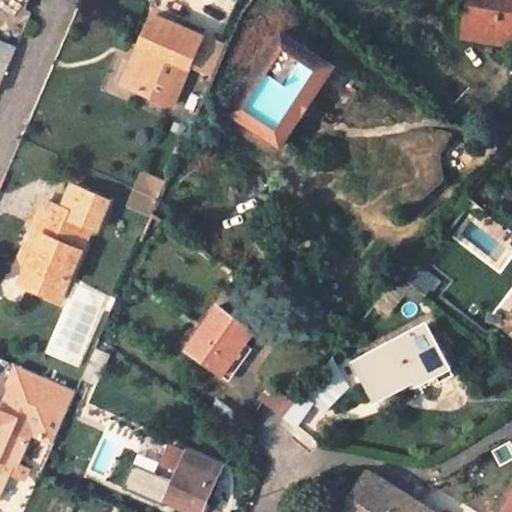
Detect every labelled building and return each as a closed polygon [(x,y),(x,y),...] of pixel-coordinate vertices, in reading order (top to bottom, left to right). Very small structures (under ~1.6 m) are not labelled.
[(511,0),(471,0),(467,34),(511,40),(511,0)] [(155,18),(141,48),(149,52),(131,90),(174,109),(191,70),(205,41),(155,18)] [(310,97),(333,61),(280,27),(229,108),(281,142),(304,106),(296,101),(301,91),(310,97)] [(0,88),(18,45),(0,37),(0,88)] [(222,48),(205,41),(191,70),(209,79),(222,48)] [(149,52),(141,48),(123,86),(131,90),(149,52)] [(304,106),(310,97),(301,91),(296,101),(304,106)] [(162,185),(140,176),(135,189),(156,199),(162,185)] [(56,302),(66,280),(89,228),(94,231),(106,202),(71,187),(67,196),(69,199),(64,212),(44,203),(31,232),(40,237),(35,248),(29,246),(24,248),(18,261),(21,266),(26,269),(18,285),(56,302)] [(135,189),(129,203),(150,213),(156,199),(135,189)] [(40,237),(31,232),(26,244),(29,246),(35,248),(40,237)] [(438,277),(415,258),(403,273),(416,284),(426,292),(438,277)] [(390,314),(416,284),(403,273),(377,303),(390,314)] [(88,306),(91,299),(81,295),(78,302),(88,306)] [(251,330),(215,305),(184,352),(220,376),(240,345),(251,330)] [(446,368),(422,324),(353,363),(375,402),(411,382),(414,387),(446,368)] [(240,345),(220,376),(226,379),(246,349),(240,345)] [(107,354),(92,348),(74,390),(70,397),(86,403),(107,354)] [(74,390),(15,364),(8,379),(11,381),(67,406),(70,397),(74,390)] [(335,369),(328,377),(320,371),(294,402),(281,417),(294,427),(314,402),(326,411),(351,381),(335,369)] [(0,486),(13,457),(19,459),(31,434),(49,442),(67,406),(11,381),(0,406),(0,486)] [(258,399),(281,417),(294,402),(269,384),(258,399)] [(175,470),(162,500),(190,511),(197,511),(218,464),(184,449),(182,452),(170,446),(162,465),(175,470)] [(435,511),(436,511),(402,490),(368,468),(340,509),(345,511),(511,511),(511,501),(505,511),(435,511)]
